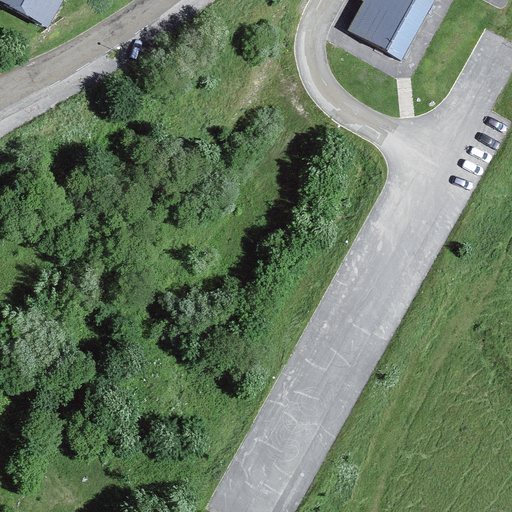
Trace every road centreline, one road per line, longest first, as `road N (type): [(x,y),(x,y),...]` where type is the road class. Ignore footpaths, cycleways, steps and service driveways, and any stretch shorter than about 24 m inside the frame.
road 1 (unknown): [(240,511),(399,237),(428,165),(389,137),(434,152),(450,147),(509,77)]
road 2 (residential): [(0,96),(164,0)]
road 3 (residential): [(330,0),(315,25),(318,69),(347,112),(389,137)]
